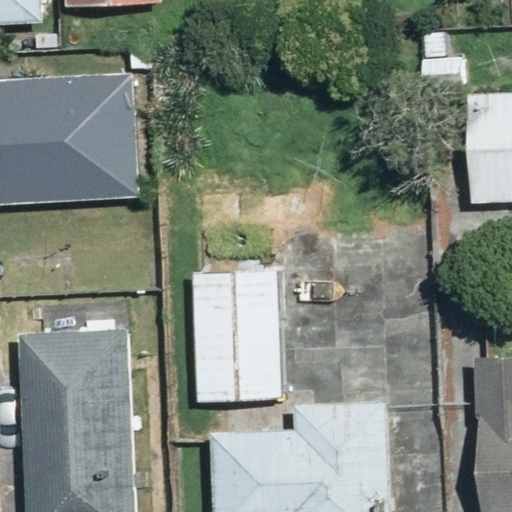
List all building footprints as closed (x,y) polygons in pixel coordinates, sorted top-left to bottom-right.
[(0,0),(0,22),(66,20),(65,0),(0,0)] [(157,78),(0,78),(0,206),(157,207),(157,78)] [(511,87),(485,89),(490,197),(511,196),(511,87)] [(301,268),(211,268),(211,400),(301,400),(301,268)] [(158,511),(155,315),(36,317),(38,511),(158,511)] [(511,511),(511,352),(496,352),(497,511),(511,511)] [(310,424),(231,428),(234,511),(404,511),(399,400),(310,404),(310,424)]
